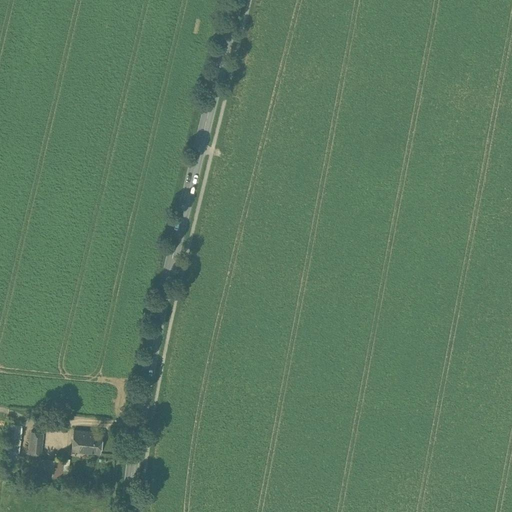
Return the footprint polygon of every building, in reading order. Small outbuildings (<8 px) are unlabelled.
[(87,432),(74,431),(73,451),(85,452),(87,432)] [(43,433),(31,432),(28,453),(41,454),(43,433)] [(102,433),(87,432),(85,452),(100,453),(102,433)] [(21,438),(9,438),(8,466),(18,467),(21,438)] [(60,460),(40,459),(38,477),(69,479),(70,465),(59,465),(60,460)]
